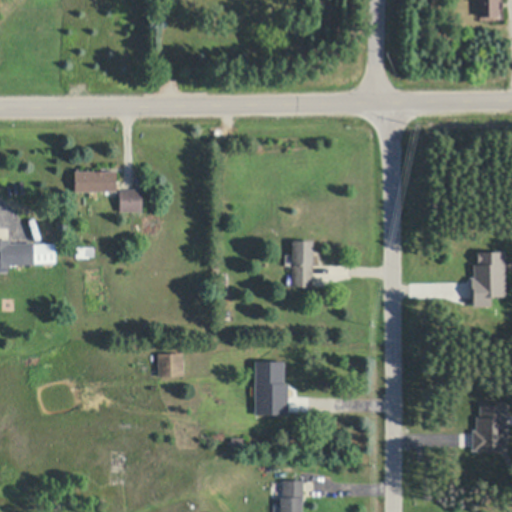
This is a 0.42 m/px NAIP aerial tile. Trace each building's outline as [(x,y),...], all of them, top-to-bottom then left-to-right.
[(499,0),(499,16),(479,16),(479,0),(499,0)] [(117,190),(75,190),(75,171),(117,171),(117,190)] [(143,208),(120,209),(120,188),(143,187),(143,208)] [(0,237),(11,237),(11,242),(35,241),(35,243),(57,243),(57,261),(35,261),(35,263),(11,263),(11,265),(9,265),(9,271),(0,271),(0,237)] [(313,237),(313,285),(293,285),(293,237),(313,237)] [(94,248),(94,257),(76,256),(77,247),(94,248)] [(491,293),(491,302),(473,303),(473,295),(472,295),(472,274),(474,274),(474,261),(478,261),(478,248),(506,248),(506,293),(491,293)] [(186,374),(161,375),(160,350),(185,350),(186,374)] [(253,415),(287,415),(287,383),(283,383),(282,361),(252,361),(253,415)] [(298,373),(299,388),(302,388),(303,413),(285,414),(285,394),(267,395),(267,374),(298,373)] [(508,404),(508,417),(511,417),(511,425),(508,425),(508,448),(479,447),(479,449),(473,449),(474,429),(478,429),(478,415),(481,415),(481,403),(508,404)] [(244,446),(232,446),(232,438),(243,438),(244,446)] [(302,511),(281,511),(281,496),(284,496),(284,479),(304,479),(304,504),(302,504),(302,511)]
